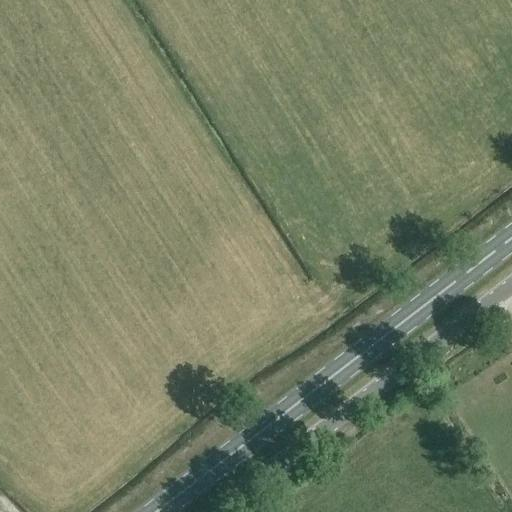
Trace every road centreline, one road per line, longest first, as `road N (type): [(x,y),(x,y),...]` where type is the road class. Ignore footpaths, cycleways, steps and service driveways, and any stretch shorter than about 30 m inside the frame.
road 1 (primary): [(156,511),(511,237)]
road 2 (unclassified): [(227,511),(261,477),(511,285)]
